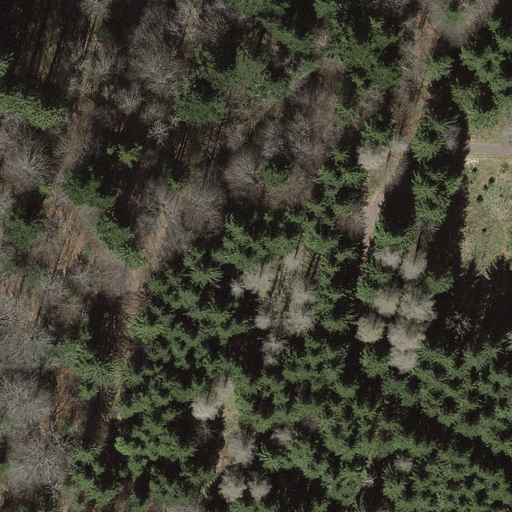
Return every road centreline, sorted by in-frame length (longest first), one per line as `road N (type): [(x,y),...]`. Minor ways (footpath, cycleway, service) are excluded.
road 1 (track): [(367,390),(348,318),(401,183),(462,146),(511,145)]
road 2 (track): [(511,461),(367,390)]
